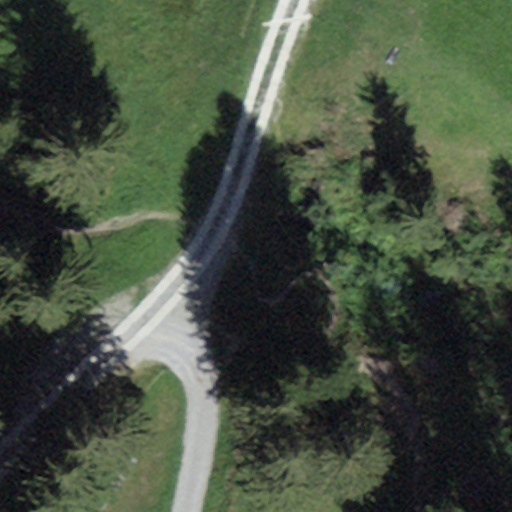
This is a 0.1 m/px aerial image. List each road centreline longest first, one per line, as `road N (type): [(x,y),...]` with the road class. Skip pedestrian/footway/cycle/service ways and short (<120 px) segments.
road 1 (track): [(0,460),(195,252)]
road 2 (track): [(195,252),(248,158),(287,0)]
road 3 (track): [(185,511),(199,444),(191,360),(149,300)]
